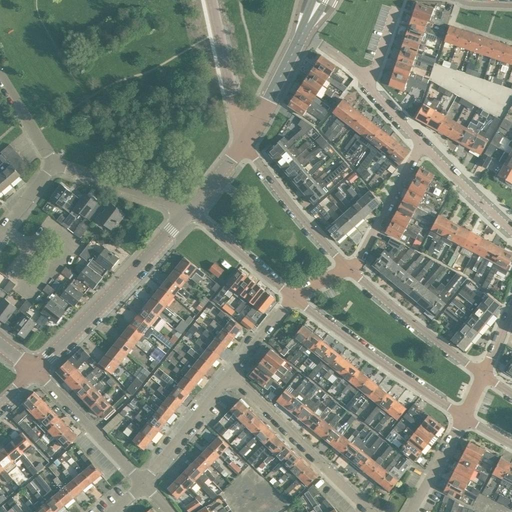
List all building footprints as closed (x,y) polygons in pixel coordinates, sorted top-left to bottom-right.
[(413,8),(411,14),(428,19),(432,21),(445,25),(449,12),(441,9),(439,17),(436,16),(435,13),(432,14),(430,14),(432,6),(430,5),(430,4),(427,3),(426,3),(426,4),(415,0),(414,3),(413,2),(412,3),(411,6),(412,7),(413,8)] [(411,14),(407,25),(435,34),(437,29),(430,27),(432,21),(428,19),(411,14)] [(443,39),(441,44),(446,45),(447,41),(454,43),(459,28),(448,24),(447,26),(443,39)] [(403,29),(401,34),(402,35),(403,36),(418,41),(424,43),(426,37),(433,39),(435,34),(407,25),(405,28),(404,28),(403,29)] [(459,28),(454,43),(466,47),(471,32),(459,28)] [(471,32),(466,47),(477,50),(482,35),(471,32)] [(482,35),(477,50),(488,54),(493,39),(482,35)] [(403,36),(399,47),(414,52),(433,59),(435,54),(416,47),(418,41),(403,36)] [(489,55),(488,59),(492,61),(493,56),(500,58),(505,43),(493,39),(488,54),(489,55)] [(500,58),(500,60),(504,62),(504,60),(511,62),(511,59),(511,45),(505,43),(500,58)] [(399,47),(395,58),(410,63),(413,57),(432,64),(433,59),(414,52),(399,47)] [(319,53),(312,63),(345,85),(339,81),(342,77),(334,71),(338,65),(319,53)] [(395,58),(392,69),(420,79),(421,75),(421,74),(408,70),(410,63),(395,58)] [(312,63),(305,73),(320,83),(324,77),(342,89),(345,85),(312,63)] [(392,69),(387,83),(408,90),(410,84),(411,84),(423,88),(426,81),(420,79),(392,69)] [(305,73),(299,83),(313,93),(320,83),(305,73)] [(299,83),(292,93),(307,103),(312,106),(323,113),(326,108),(310,98),(313,93),(299,83)] [(326,86),(323,91),(329,95),(334,98),(338,94),(332,90),(326,86)] [(444,86),(441,91),(442,91),(444,92),(448,95),(450,90),(444,86)] [(285,103),(300,113),(304,107),(319,118),(323,113),(312,106),(307,103),(292,93),(285,103)] [(421,102),(413,115),(414,116),(424,121),(432,108),(438,99),(432,96),(431,98),(428,98),(423,96),(422,102),(421,102)] [(323,131),(322,131),(326,135),(326,134),(349,105),(340,97),(330,110),(336,114),(328,124),(323,131)] [(466,99),(463,103),(469,107),(472,102),(466,99)] [(326,134),(326,135),(329,139),(331,137),(344,120),(349,125),(359,112),(349,105),(326,134)] [(481,107),(478,112),(484,115),(487,110),(481,107)] [(432,108),(424,121),(425,122),(435,127),(443,114),(442,114),(444,110),(441,108),(439,112),(432,108)] [(352,133),(342,146),(346,148),(347,147),(359,132),(368,119),(359,112),(349,125),(355,129),(352,133)] [(443,114),(435,127),(435,128),(446,134),(453,120),(443,114)] [(475,132),(467,146),(478,152),(486,138),(489,133),(495,121),(498,117),(493,114),(490,118),(484,130),(478,127),(475,132)] [(502,115),(500,120),(508,125),(511,120),(502,115)] [(278,138),(266,149),(273,158),(286,147),(291,142),(312,124),(300,116),(296,122),(300,125),(300,126),(292,133),(286,139),(282,135),(278,138)] [(464,126),(456,140),(457,140),(457,141),(457,142),(461,144),(462,144),(463,143),(467,146),(475,132),(478,127),(481,121),(477,118),(474,122),(468,119),(464,126)] [(346,148),(344,150),(349,154),(360,140),(365,144),(368,139),(378,127),(368,119),(359,132),(347,147),(346,148)] [(453,120),(446,134),(456,140),(464,126),(453,120)] [(500,120),(498,123),(506,128),(508,125),(500,120)] [(369,149),(354,168),(358,172),(365,163),(368,160),(367,159),(369,157),(387,134),(378,127),(368,139),(365,144),(368,146),(369,149)] [(494,130),(488,141),(494,144),(497,146),(499,141),(497,140),(501,133),(499,133),(494,130)] [(387,134),(369,157),(373,159),(374,160),(378,155),(384,159),(397,142),(387,134)] [(286,147),(273,158),(281,167),(293,156),(298,152),(309,142),(305,138),(295,147),(291,142),(286,147)] [(327,141),(321,146),(329,155),(334,150),(327,141)] [(488,141),(482,152),(488,155),(494,144),(488,141)] [(7,142),(0,148),(0,151),(3,155),(12,147),(7,142)] [(384,159),(375,170),(378,173),(387,162),(388,162),(394,167),(397,162),(407,149),(397,142),(384,159)] [(12,147),(3,155),(7,159),(16,152),(12,147)] [(293,156),(281,167),(289,176),(304,162),(316,152),(313,148),(312,148),(307,152),(302,156),(298,152),(293,156)] [(502,149),(496,159),(502,162),(511,168),(511,154),(508,152),(502,149)] [(0,161),(0,171),(9,182),(18,173),(19,173),(15,168),(11,164),(7,159),(3,155),(0,151),(0,158),(1,160),(0,161)] [(16,152),(7,159),(11,164),(19,156),(16,152)] [(481,153),(477,162),(484,166),(489,155),(488,155),(482,152),(481,153)] [(19,156),(11,164),(15,168),(23,160),(19,156)] [(309,173),(308,173),(324,160),(322,157),(315,161),(308,167),(304,162),(289,176),(297,184),(309,173)] [(23,160),(15,168),(19,173),(27,165),(23,160)] [(326,173),(304,193),(312,202),(324,191),(328,188),(325,185),(325,182),(345,165),(341,161),(326,173)] [(511,168),(502,162),(496,173),(504,177),(504,180),(511,184),(511,183),(511,168)] [(369,167),(365,163),(358,172),(362,176),(369,167)] [(418,165),(412,176),(438,191),(441,186),(428,179),(431,172),(418,165)] [(309,173),(297,184),(304,193),(326,173),(323,169),(313,178),(309,173)] [(349,180),(356,174),(352,170),(345,176),(349,180)] [(0,189),(9,182),(0,171),(0,189)] [(406,186),(406,187),(420,195),(423,189),(436,196),(438,191),(412,176),(406,186)] [(59,182),(48,196),(54,200),(55,200),(55,201),(60,205),(61,205),(69,210),(78,197),(59,182)] [(350,186),(346,189),(355,199),(350,204),(361,216),(370,208),(359,196),(355,191),(355,192),(350,186)] [(406,187),(400,198),(427,212),(427,211),(433,214),(435,210),(417,200),(420,195),(406,187)] [(337,188),(333,192),(347,207),(342,211),(341,211),(352,224),(361,216),(350,204),(337,188)] [(359,196),(370,208),(378,201),(367,189),(359,196)] [(64,217),(60,223),(65,227),(77,211),(83,215),(83,216),(95,200),(83,191),(78,197),(69,210),(64,216),(64,217)] [(424,215),(427,212),(400,198),(395,208),(409,215),(412,210),(416,212),(416,211),(424,215)] [(83,215),(71,231),(77,236),(93,215),(109,228),(122,211),(108,200),(103,206),(95,200),(83,216),(83,215)] [(314,204),(308,209),(312,213),(317,209),(322,214),(329,222),(324,227),(330,235),(329,236),(332,239),(333,238),(335,239),(344,231),(333,219),(326,211),(321,205),(317,201),(314,204)] [(332,201),(329,204),(338,214),(333,219),(344,231),(352,224),(341,211),(342,211),(332,201)] [(395,208),(389,218),(415,232),(418,227),(412,224),(406,221),(409,215),(395,208)] [(432,237),(424,251),(429,253),(431,249),(433,244),(447,218),(436,212),(433,220),(429,227),(426,232),(431,235),(430,236),(432,237)] [(59,213),(54,218),(60,223),(64,217),(59,213)] [(384,229),(384,230),(397,237),(403,240),(407,234),(407,233),(419,240),(421,236),(415,232),(389,218),(384,229)] [(447,218),(433,244),(438,247),(442,240),(448,243),(450,238),(458,224),(447,218)] [(456,241),(450,253),(454,255),(457,250),(461,244),(468,229),(458,224),(450,238),(456,241)] [(468,229),(461,244),(457,250),(468,255),(472,249),(479,235),(468,229)] [(472,264),(471,266),(474,268),(475,266),(476,266),(480,260),(482,255),(490,241),(479,235),(472,249),(478,253),(472,264)] [(373,255),(368,262),(368,263),(374,268),(375,268),(375,267),(379,270),(390,257),(401,243),(388,236),(385,240),(392,245),(387,251),(383,247),(376,256),(375,255),(373,255)] [(476,266),(475,269),(479,271),(484,263),(485,263),(487,258),(493,260),(501,246),(490,241),(482,255),(480,260),(476,266)] [(85,242),(81,248),(106,267),(105,267),(107,269),(117,257),(103,246),(98,252),(85,242)] [(408,245),(403,251),(407,254),(412,248),(408,245)] [(493,260),(483,280),(487,282),(494,269),(495,268),(504,273),(508,263),(506,263),(511,252),(501,246),(493,260)] [(87,261),(76,275),(88,285),(90,287),(105,267),(106,267),(81,248),(77,253),(87,261)] [(379,271),(379,272),(383,276),(384,275),(388,278),(399,265),(398,264),(407,254),(403,251),(395,261),(390,257),(379,270),(379,271)] [(399,265),(388,278),(397,285),(407,272),(412,267),(423,253),(420,251),(413,259),(412,258),(403,269),(399,265)] [(450,253),(446,262),(449,264),(454,255),(450,253)] [(182,255),(174,265),(187,275),(189,277),(194,270),(201,276),(204,272),(195,265),(195,266),(182,255)] [(407,272),(397,285),(406,292),(416,279),(425,269),(433,259),(429,256),(427,258),(421,266),(412,276),(407,272)] [(212,261),(207,267),(217,274),(221,268),(212,261)] [(416,279),(406,292),(415,300),(425,287),(429,282),(444,265),(439,263),(425,279),(421,284),(416,279)] [(63,265),(59,270),(59,271),(70,279),(59,293),(69,302),(73,305),(88,285),(76,275),(66,268),(63,265)] [(174,265),(167,274),(180,285),(187,275),(174,265)] [(224,281),(211,297),(215,301),(229,284),(234,288),(245,274),(236,267),(224,281)] [(443,284),(423,307),(433,315),(443,302),(448,297),(443,293),(443,291),(458,273),(454,270),(443,284)] [(167,274),(159,284),(172,294),(176,289),(185,297),(189,292),(180,285),(167,274)] [(245,274),(234,288),(243,296),(254,281),(245,274)] [(0,287),(0,300),(3,297),(10,287),(14,282),(8,278),(1,288),(0,287)] [(54,278),(49,284),(54,288),(59,282),(54,278)] [(214,280),(210,286),(214,289),(218,284),(214,280)] [(425,287),(415,300),(423,307),(443,284),(439,280),(434,286),(429,282),(425,287)] [(239,300),(234,306),(238,309),(244,303),(246,302),(250,306),(252,303),(263,289),(254,281),(243,296),(239,300)] [(50,295),(39,310),(41,311),(48,316),(54,322),(69,302),(59,293),(48,285),(45,282),(40,288),(50,295)] [(460,286),(460,287),(491,312),(498,303),(485,292),(482,289),(479,293),(476,293),(463,283),(460,286)] [(159,284),(151,293),(164,304),(172,294),(159,284)] [(460,287),(457,290),(465,297),(471,301),(467,306),(466,307),(484,321),(491,312),(460,287)] [(250,306),(239,320),(248,327),(252,323),(246,318),(249,314),(249,315),(256,307),(261,310),(269,301),(269,302),(273,298),(272,297),(273,296),(263,289),(252,303),(250,306)] [(151,293),(143,303),(156,313),(161,308),(169,314),(172,310),(164,304),(151,293)] [(203,294),(198,300),(203,303),(208,297),(203,294)] [(453,295),(450,299),(452,302),(457,306),(463,311),(459,316),(464,319),(463,319),(476,330),(484,321),(466,307),(467,306),(461,302),(453,295)] [(0,300),(0,318),(11,327),(22,312),(24,309),(29,302),(24,298),(17,308),(3,297),(0,300)] [(198,300),(194,305),(198,309),(203,303),(198,300)] [(234,307),(225,300),(220,305),(230,312),(234,307)] [(143,303),(136,312),(149,323),(152,325),(159,316),(156,313),(143,303)] [(446,304),(442,308),(450,315),(455,319),(451,324),(456,328),(469,339),(476,330),(463,319),(464,319),(459,316),(453,311),(446,304)] [(22,312),(11,327),(22,336),(32,323),(38,328),(47,317),(48,316),(41,311),(34,321),(28,316),(30,314),(24,309),(22,312)] [(219,309),(216,312),(226,320),(222,325),(221,326),(232,335),(240,325),(229,317),(219,309)] [(136,312),(128,322),(141,332),(144,335),(146,337),(150,332),(151,332),(169,346),(172,342),(168,338),(167,337),(161,333),(152,325),(149,323),(136,312)] [(188,313),(183,319),(186,321),(188,322),(192,317),(188,313)] [(212,317),(208,322),(213,325),(209,330),(208,331),(214,335),(214,336),(225,344),(232,335),(221,326),(222,325),(212,317)] [(182,318),(175,328),(176,328),(180,332),(188,322),(186,321),(183,319),(182,318)] [(128,322),(120,332),(133,342),(137,337),(140,340),(144,335),(141,332),(128,322)] [(191,322),(186,328),(187,328),(191,332),(192,332),(197,326),(191,322)] [(301,322),(278,351),(282,353),(292,342),(292,343),(297,337),(302,341),(310,330),(311,329),(311,328),(307,325),(306,325),(305,326),(301,322)] [(456,328),(451,324),(448,328),(453,332),(449,337),(462,348),(469,339),(456,328)] [(204,327),(200,331),(211,339),(207,344),(206,345),(217,354),(225,344),(214,336),(214,335),(208,331),(209,330),(204,327)] [(294,351),(289,358),(292,360),(296,354),(297,354),(301,349),(302,350),(307,353),(320,338),(319,337),(320,336),(320,335),(316,332),(315,332),(314,333),(310,330),(302,341),(294,351)] [(120,332),(113,341),(126,351),(133,342),(120,332)] [(168,338),(172,342),(177,336),(172,332),(168,338)] [(197,336),(194,340),(198,343),(198,344),(203,348),(199,353),(199,354),(210,363),(217,354),(206,345),(207,344),(197,336)] [(307,353),(303,359),(306,362),(307,362),(316,352),(320,356),(329,345),(320,338),(307,353)] [(113,341),(105,351),(118,361),(126,351),(113,341)] [(148,353),(147,354),(152,358),(152,357),(157,361),(164,351),(155,344),(148,353)] [(187,348),(186,349),(196,358),(192,363),(191,364),(202,372),(210,363),(199,354),(199,353),(189,345),(187,348)] [(312,366),(307,373),(311,376),(316,369),(320,364),(326,368),(338,353),(329,345),(320,356),(312,366)] [(269,347),(262,355),(288,377),(292,372),(280,362),(283,358),(269,347)] [(66,358),(54,369),(54,370),(63,379),(75,367),(88,354),(82,348),(79,351),(79,354),(75,358),(71,353),(66,358)] [(105,351),(97,361),(110,371),(118,361),(105,351)] [(178,351),(175,355),(179,358),(184,362),(179,368),(179,369),(184,372),(184,373),(195,382),(202,372),(191,364),(192,363),(187,359),(187,358),(182,354),(182,355),(178,351)] [(326,369),(322,374),(326,377),(331,371),(336,375),(339,371),(348,360),(338,353),(326,368),(326,369)] [(262,355),(255,364),(269,375),(272,371),(279,376),(278,376),(285,381),(288,377),(262,355)] [(507,361),(502,369),(502,370),(509,374),(510,374),(511,373),(511,356),(509,362),(508,361),(507,361)] [(92,357),(88,361),(93,366),(93,367),(97,363),(92,357)] [(152,358),(148,363),(152,367),(157,361),(152,357),(152,358)] [(336,375),(331,381),(335,385),(343,375),(348,379),(357,368),(348,360),(339,371),(336,375)] [(83,376),(71,388),(80,397),(92,385),(91,385),(86,379),(96,370),(98,372),(102,368),(97,363),(93,367),(93,366),(83,376)] [(174,364),(171,368),(176,372),(179,369),(179,368),(174,364)] [(251,366),(245,373),(252,379),(254,377),(266,387),(269,383),(270,383),(273,386),(270,390),(275,394),(282,385),(278,383),(269,375),(255,364),(252,367),(251,366)] [(75,367),(63,379),(71,388),(83,376),(75,367)] [(349,379),(340,389),(344,393),(348,387),(354,392),(358,386),(357,386),(366,375),(357,368),(348,379),(349,379)] [(141,371),(137,376),(141,380),(145,375),(141,371)] [(162,371),(159,375),(169,382),(165,387),(169,391),(169,392),(180,400),(187,391),(176,382),(162,371)] [(184,373),(176,382),(187,391),(195,382),(184,373)] [(109,375),(104,379),(110,385),(114,381),(109,375)] [(135,375),(130,381),(137,386),(141,380),(137,376),(135,375)] [(354,392),(344,403),(348,407),(359,393),(364,397),(367,394),(376,383),(366,375),(357,386),(358,386),(354,392)] [(92,385),(80,397),(89,406),(100,394),(95,389),(102,383),(98,379),(91,385),(92,385)] [(275,398),(285,406),(298,390),(302,385),(298,381),(289,391),(284,387),(275,398)] [(298,390),(285,406),(294,413),(303,402),(311,392),(317,385),(312,381),(302,394),(298,390)] [(159,383),(156,387),(166,396),(162,400),(161,401),(172,410),(180,400),(169,392),(169,391),(165,387),(159,383)] [(376,383),(367,394),(376,401),(385,390),(376,383)] [(16,412),(11,417),(17,422),(21,418),(29,410),(41,399),(32,390),(21,401),(26,406),(19,412),(16,412)] [(368,411),(363,418),(367,421),(372,415),(377,409),(378,408),(383,412),(394,398),(385,390),(376,401),(373,406),(368,411)] [(100,394),(89,406),(97,414),(99,413),(106,417),(113,410),(112,409),(116,406),(127,395),(124,392),(123,391),(108,405),(108,404),(109,403),(100,394)] [(152,392),(149,396),(154,400),(153,401),(158,405),(154,410),(165,419),(172,410),(161,401),(162,400),(152,392)] [(228,407),(223,413),(226,417),(232,411),(237,416),(247,406),(238,397),(228,407)] [(312,410),(303,421),(312,428),(321,417),(322,418),(336,400),(332,397),(318,414),(312,410)] [(317,397),(312,402),(316,406),(321,400),(317,397)] [(383,412),(378,419),(382,422),(386,417),(390,413),(395,416),(404,406),(394,398),(383,412)] [(41,399),(29,410),(34,415),(31,418),(35,422),(35,421),(49,408),(41,399)] [(411,401),(404,410),(411,415),(419,422),(433,433),(440,424),(431,417),(432,416),(429,414),(428,414),(426,413),(423,417),(412,409),(416,405),(412,401),(411,401)] [(142,405),(141,405),(146,409),(146,410),(147,411),(143,416),(147,419),(146,420),(158,428),(165,419),(154,410),(144,402),(142,405)] [(303,402),(294,413),(303,421),(312,410),(303,402)] [(237,416),(232,420),(235,423),(236,424),(241,419),(246,424),(255,414),(247,406),(237,416)] [(49,408),(35,421),(35,422),(44,430),(46,428),(58,417),(49,408)] [(137,410),(133,415),(139,419),(143,423),(139,428),(139,429),(150,438),(158,428),(146,420),(147,419),(143,416),(142,415),(137,410)] [(404,410),(401,414),(413,423),(409,428),(412,430),(426,441),(433,433),(419,422),(411,415),(404,410)] [(321,417),(312,428),(322,436),(335,419),(336,419),(339,415),(335,411),(327,422),(322,418),(321,417)] [(255,414),(246,424),(254,432),(254,433),(264,423),(255,414)] [(58,417),(46,428),(54,437),(66,426),(58,417)] [(21,418),(17,422),(20,425),(20,426),(25,431),(30,426),(21,418)] [(335,419),(322,436),(331,444),(340,432),(348,422),(345,419),(341,424),(336,419),(335,419)] [(378,419),(372,425),(377,429),(382,423),(382,422),(378,419)] [(398,419),(391,427),(396,431),(400,426),(402,428),(409,434),(405,439),(419,450),(426,441),(412,430),(409,428),(405,424),(398,419)] [(129,420),(126,424),(131,428),(130,429),(126,434),(131,439),(142,447),(150,438),(139,429),(139,428),(136,426),(130,421),(129,420)] [(216,420),(211,424),(220,433),(224,429),(216,420)] [(254,432),(237,449),(241,454),(250,445),(248,445),(252,441),(253,441),(258,436),(263,441),(273,431),(264,423),(254,433),(254,432)] [(30,426),(25,431),(30,436),(33,440),(38,436),(36,433),(30,426)] [(66,426),(54,437),(63,446),(73,436),(75,435),(66,426)] [(340,432),(331,444),(340,451),(349,440),(350,440),(355,433),(356,433),(359,430),(354,426),(349,432),(350,433),(346,437),(340,432)] [(349,440),(340,451),(350,459),(359,447),(359,448),(363,443),(365,440),(373,430),(369,427),(362,436),(360,436),(356,433),(355,433),(350,440),(349,440)] [(391,427),(384,436),(390,440),(393,436),(400,441),(401,444),(399,447),(398,447),(412,459),(412,458),(413,459),(414,459),(418,453),(417,452),(419,450),(405,439),(396,431),(391,427)] [(241,428),(236,433),(240,437),(244,432),(241,428)] [(20,430),(11,438),(21,451),(26,447),(30,452),(35,448),(31,443),(20,430)] [(263,441),(245,458),(249,462),(258,454),(257,453),(261,449),(266,454),(281,440),(273,431),(263,441)] [(217,434),(208,443),(218,453),(222,457),(227,462),(228,461),(237,470),(239,467),(230,458),(225,454),(226,453),(222,449),(227,444),(217,434)] [(359,447),(350,459),(350,460),(350,461),(354,464),(355,464),(356,463),(359,466),(368,455),(383,438),(378,434),(368,446),(366,446),(363,443),(359,448),(359,447)] [(38,436),(33,440),(42,449),(43,448),(46,445),(38,436)] [(11,438),(1,446),(12,459),(14,461),(18,457),(21,459),(32,473),(37,469),(33,465),(25,455),(21,451),(11,438)] [(466,439),(461,449),(477,457),(479,458),(482,454),(493,460),(496,455),(482,447),(481,447),(481,445),(478,444),(476,445),(466,439)] [(266,454),(262,458),(265,462),(270,457),(271,458),(275,453),(280,458),(290,448),(281,440),(266,454)] [(208,443),(200,452),(210,461),(223,475),(227,472),(217,463),(218,462),(213,458),(218,453),(208,443)] [(368,455),(359,466),(368,474),(377,463),(378,463),(392,445),(388,443),(378,455),(377,454),(373,459),(368,455)] [(47,444),(43,448),(49,454),(53,450),(47,444)] [(1,446),(0,447),(0,463),(3,467),(12,459),(1,446)] [(280,458),(270,467),(274,470),(280,464),(285,469),(288,466),(298,456),(290,448),(280,458)] [(461,449),(456,459),(472,467),(479,470),(479,471),(486,474),(488,469),(474,462),(477,457),(461,449)] [(377,463),(368,474),(378,481),(387,470),(401,453),(397,450),(383,467),(378,463),(377,463)] [(200,452),(192,460),(201,470),(207,475),(210,479),(214,476),(209,471),(210,470),(205,466),(210,461),(200,452)] [(70,455),(66,459),(69,462),(70,462),(74,467),(73,468),(77,472),(72,477),(82,488),(90,480),(81,469),(82,469),(70,455)] [(491,471),(489,474),(494,476),(495,473),(500,476),(508,460),(499,455),(498,455),(490,471),(491,471)] [(285,469),(284,471),(287,474),(287,475),(292,470),(297,475),(307,465),(298,456),(288,466),(285,469)] [(387,470),(378,481),(387,489),(396,478),(410,460),(406,457),(392,474),(387,470)] [(456,459),(451,469),(466,477),(472,467),(456,459)] [(39,460),(33,465),(37,469),(42,464),(39,460)] [(192,460),(183,469),(193,479),(195,481),(211,496),(216,493),(203,480),(207,475),(201,470),(192,460)] [(501,476),(499,480),(502,482),(505,483),(505,484),(508,485),(510,481),(511,477),(511,462),(508,460),(500,476),(501,476)] [(82,469),(81,469),(90,480),(100,473),(90,461),(82,469)] [(297,475),(280,492),(283,495),(295,482),(296,483),(299,480),(304,485),(306,483),(316,473),(307,465),(297,475)] [(64,466),(60,469),(69,480),(63,484),(72,495),(82,488),(72,477),(64,466)] [(183,469),(175,477),(185,487),(194,496),(195,497),(199,500),(202,497),(197,493),(192,488),(193,488),(190,486),(195,481),(193,479),(183,469)] [(451,469),(446,479),(461,487),(464,481),(466,483),(469,478),(466,477),(451,469)] [(479,471),(477,475),(483,479),(486,474),(479,471)] [(37,473),(34,476),(45,490),(40,495),(54,511),(63,503),(54,492),(37,473)] [(55,474),(52,477),(60,487),(54,492),(63,503),(72,495),(63,484),(55,474)] [(24,480),(20,476),(14,481),(18,485),(24,480)] [(175,477),(166,486),(176,496),(185,487),(175,477)] [(446,479),(441,489),(456,497),(460,499),(462,494),(464,494),(473,499),(476,494),(469,490),(461,487),(446,479)] [(28,481),(25,484),(37,498),(31,502),(39,511),(52,511),(54,511),(40,495),(28,481)] [(306,487),(306,488),(311,495),(318,490),(311,482),(306,487)] [(484,484),(480,491),(485,494),(489,487),(484,484)] [(472,485),(469,490),(476,494),(478,489),(472,485)] [(306,488),(302,491),(307,498),(311,495),(306,488)] [(499,492),(495,499),(500,501),(503,494),(499,492)] [(503,494),(500,501),(505,504),(508,497),(503,494)] [(10,496),(5,500),(9,504),(14,500),(10,496)] [(324,496),(321,499),(324,503),(329,510),(325,511),(336,511),(333,507),(324,496)] [(195,497),(184,505),(187,510),(188,511),(201,503),(199,500),(195,497)] [(28,498),(24,501),(32,510),(30,511),(39,511),(31,502),(28,498)] [(452,511),(456,501),(452,499),(447,511),(452,511)] [(15,510),(12,511),(24,511),(15,501),(11,505),(15,510)] [(205,504),(192,511),(213,511),(223,506),(219,501),(209,508),(207,504),(205,505),(205,504)] [(313,511),(322,511),(316,502),(312,505),(316,510),(313,511)] [(8,511),(1,503),(0,504),(0,511),(8,511)]
